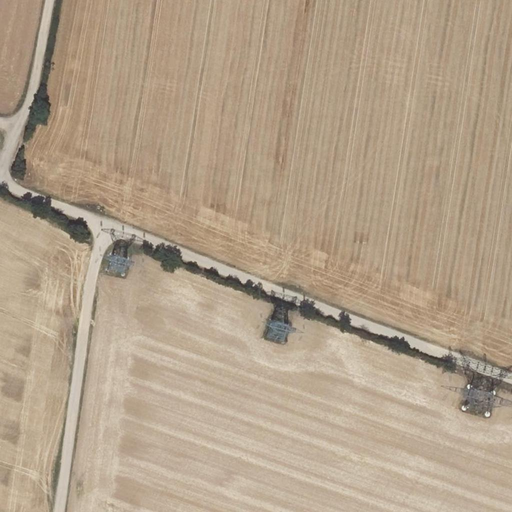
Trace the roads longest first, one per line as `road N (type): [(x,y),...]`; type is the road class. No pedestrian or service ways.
road 1 (track): [(511,381),(100,228),(0,179)]
road 2 (track): [(58,511),(100,228)]
road 3 (track): [(0,165),(30,94),(46,0)]
